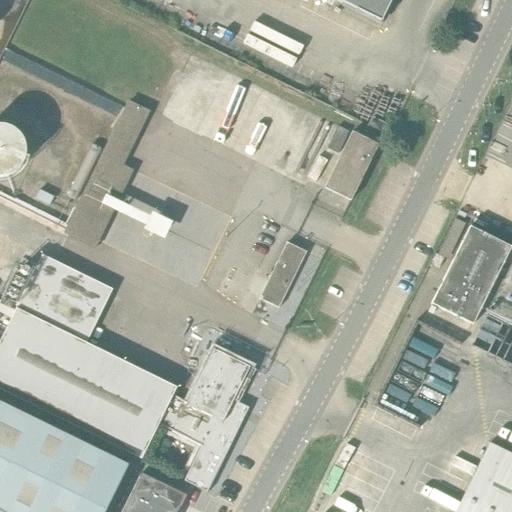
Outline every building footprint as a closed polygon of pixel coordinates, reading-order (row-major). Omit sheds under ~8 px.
[(333,0),(380,23),(391,0),(333,0)] [(64,234),(85,244),(149,113),(128,103),(64,234)] [(377,141),(385,125),(372,119),(370,124),(369,126),(368,127),(364,135),(377,141)] [(25,153),(25,152),(25,151),(25,150),(24,148),(24,147),(24,146),(24,145),(23,143),(23,142),(22,141),(22,140),(21,139),(20,138),(20,137),(19,136),(18,135),(17,134),(16,133),(15,132),(14,131),(13,130),(12,130),(11,129),(10,129),(8,128),(7,128),(6,127),(5,127),(4,127),(2,126),(1,126),(0,126),(0,178),(1,178),(2,178),(4,178),(5,177),(6,177),(7,177),(8,176),(10,176),(11,175),(12,175),(13,174),(14,173),(15,172),(16,172),(17,171),(18,170),(19,169),(20,168),(20,167),(21,166),(22,164),(22,163),(23,162),(23,161),(24,160),(24,159),(24,157),(24,156),(25,155),(25,153)] [(324,189),(349,201),(377,145),(351,133),(337,162),(326,184),(324,189)] [(428,303),(470,324),(510,246),(468,225),(428,303)] [(258,300),(278,309),(306,253),(286,243),(258,300)] [(0,390),(141,460),(158,425),(202,447),(185,480),(206,491),(223,457),(235,434),(231,432),(235,424),(233,418),(226,414),(249,368),(213,350),(186,403),(172,396),(176,389),(85,344),(111,290),(42,256),(0,340),(0,390)] [(0,300),(0,304),(9,308),(18,288),(8,284),(0,300)] [(0,511),(104,511),(120,480),(0,420),(0,511)] [(511,511),(511,455),(485,442),(449,511),(511,511)] [(140,474),(122,511),(177,511),(185,496),(140,474)]
